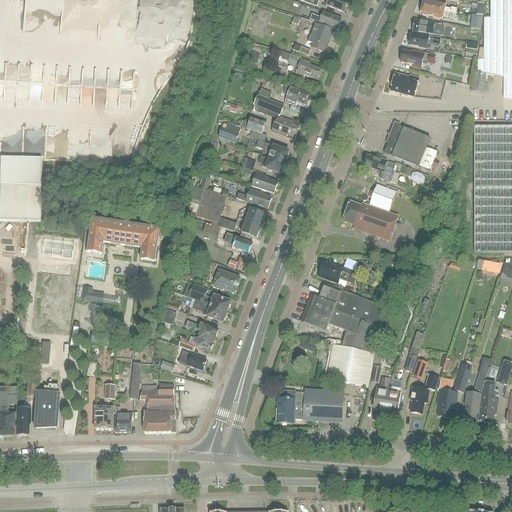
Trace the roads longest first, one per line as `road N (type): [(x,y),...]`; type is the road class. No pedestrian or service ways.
road 1 (secondary): [(0,490),(208,482)]
road 2 (secondary): [(208,458),(0,461)]
road 3 (secondary): [(402,478),(232,460)]
road 4 (secondary): [(233,481),(384,486),(402,478)]
road 5 (unclassified): [(259,440),(404,445)]
road 6 (unclassified): [(367,107),(511,107)]
road 7 (secondary): [(256,332),(208,458)]
